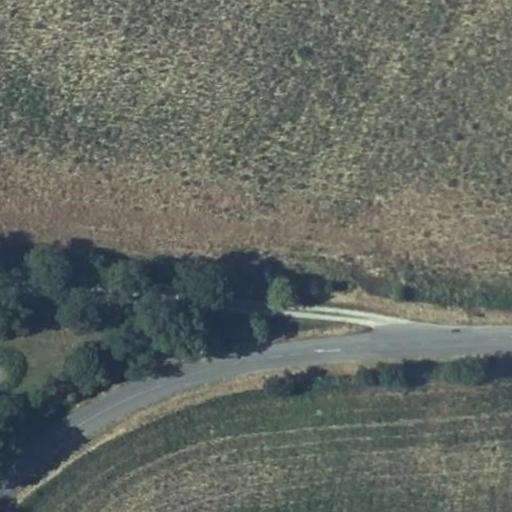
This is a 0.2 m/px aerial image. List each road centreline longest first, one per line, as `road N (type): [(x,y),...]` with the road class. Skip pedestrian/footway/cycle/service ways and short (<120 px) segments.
road 1 (tertiary): [(511,339),(239,360),(119,401),(61,433),(0,488)]
road 2 (track): [(438,341),(368,318),(0,285)]
